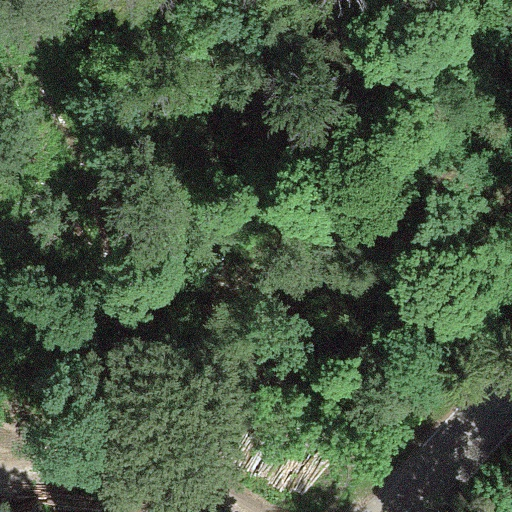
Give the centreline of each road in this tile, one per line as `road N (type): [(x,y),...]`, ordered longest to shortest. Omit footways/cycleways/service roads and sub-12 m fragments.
road 1 (track): [(0,441),(86,431),(203,482),(236,511)]
road 2 (tertiary): [(511,363),(394,511)]
